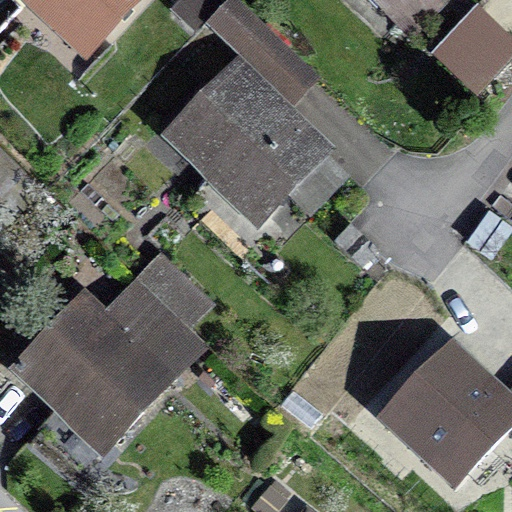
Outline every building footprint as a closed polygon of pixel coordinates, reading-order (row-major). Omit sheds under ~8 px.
[(29,0),(62,30),(74,17),(99,40),(137,0),(29,0)] [(176,0),(199,20),(215,0),(176,0)] [(386,0),(408,20),(426,0),(386,0)] [(511,17),(496,0),(469,0),(428,37),(470,83),(511,45),(511,17)] [(211,26),(283,95),(305,71),(233,2),(211,26)] [(325,155),(236,71),(172,138),(213,178),(220,170),(267,215),(325,155)] [(334,243),(357,268),(374,252),(351,228),(334,243)] [(147,285),(191,325),(211,303),(168,263),(147,285)] [(68,402),(114,445),(204,347),(143,290),(111,324),(83,299),(15,373),(58,414),(68,402)] [(382,422),(455,490),(511,429),(511,395),(508,399),(452,347),(382,422)]
